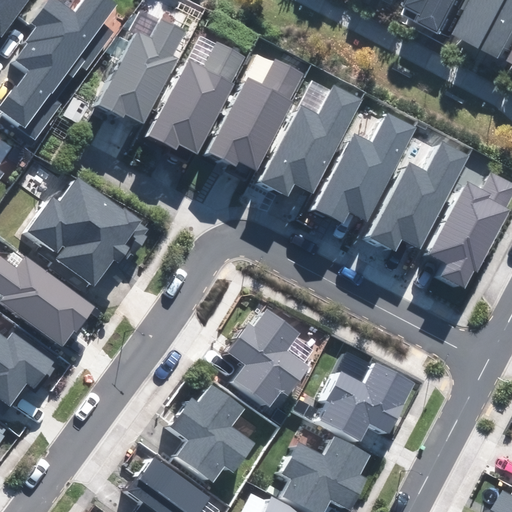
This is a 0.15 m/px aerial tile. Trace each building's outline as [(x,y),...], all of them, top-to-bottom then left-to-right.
[(0,0),(0,35),(1,36),(26,0),(0,0)] [(0,111),(0,112),(35,138),(60,104),(55,101),(81,65),(86,69),(113,32),(101,23),(115,4),(110,0),(86,0),(76,14),(55,0),(49,0),(34,22),(40,26),(16,60),(30,70),(0,111)] [(405,0),(403,4),(422,14),(418,22),(436,32),(452,0),(405,0)] [(511,28),(511,0),(470,0),(454,31),(499,54),(511,28)] [(126,113),(143,122),(177,60),(172,57),(186,32),(161,18),(149,40),(137,33),(99,103),(124,117),(126,113)] [(189,61),(149,135),(176,150),(180,142),(197,151),(232,86),(229,84),(244,57),(217,43),(204,69),(189,61)] [(248,79),(208,152),(235,167),(240,159),(256,168),(291,103),(288,102),(303,75),(277,61),(263,86),(248,79)] [(303,106),(264,180),(291,194),(295,187),(312,196),(361,102),(333,87),(319,114),(303,106)] [(78,123),(88,106),(75,98),(64,115),(78,123)] [(356,135),(317,210),(344,224),(351,211),(368,220),(415,129),(387,114),(372,143),(356,135)] [(411,164),(372,238),(399,252),(403,245),(419,253),(468,160),(440,145),(426,171),(411,164)] [(511,192),(511,184),(492,174),(484,190),(470,183),(432,255),(450,264),(443,276),(468,289),(509,211),(504,208),(511,192)] [(51,199),(29,231),(60,252),(56,257),(96,285),(114,259),(121,264),(147,227),(78,179),(60,205),(51,199)] [(1,259),(0,259),(0,294),(5,298),(2,301),(67,346),(95,306),(24,258),(16,269),(1,259)] [(300,330),(270,308),(254,330),(247,325),(228,352),(245,364),(234,381),(268,406),(280,390),(289,397),(310,368),(285,350),(300,330)] [(0,334),(0,395),(11,404),(27,382),(36,388),(54,362),(13,334),(8,341),(0,334)] [(331,402),(320,421),(359,442),(370,423),(388,432),(414,385),(374,364),(364,384),(342,372),(327,400),(331,402)] [(245,405),(215,383),(199,405),(192,400),(173,426),(190,439),(178,455),(213,480),(225,464),(234,471),(255,443),(230,425),(245,405)] [(292,476),(282,495),(313,511),(323,511),(331,497),(351,507),(366,479),(358,475),(368,455),(336,438),(325,458),(301,445),(286,472),(292,476)] [(200,511),(210,499),(155,459),(130,493),(144,503),(137,511),(200,511)] [(511,511),(511,495),(503,491),(491,511),(511,511)] [(300,511),(272,497),(264,511),(300,511)]
